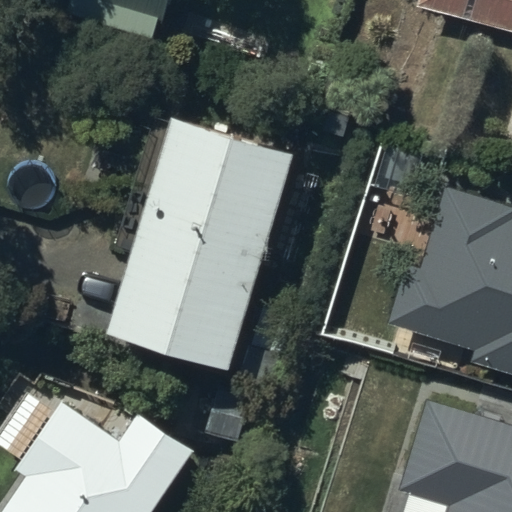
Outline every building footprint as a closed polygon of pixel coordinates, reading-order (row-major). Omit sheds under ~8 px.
[(71,0),(68,16),(154,39),(159,18),(168,20),(173,0),(71,0)] [(511,0),(415,0),(414,6),(511,32),(511,0)] [(230,375),(293,156),(156,117),(118,248),(133,252),(109,338),(230,375)] [(408,265),(390,325),(477,352),(474,363),(511,374),(511,207),(447,187),(422,270),(408,265)] [(511,511),(511,428),(428,403),(402,488),(451,503),(448,511),(511,511)] [(155,511),(194,451),(138,414),(120,441),(65,404),(18,474),(27,479),(5,511),(155,511)]
